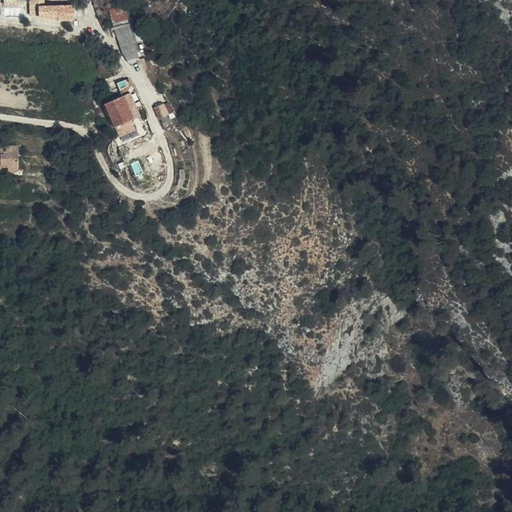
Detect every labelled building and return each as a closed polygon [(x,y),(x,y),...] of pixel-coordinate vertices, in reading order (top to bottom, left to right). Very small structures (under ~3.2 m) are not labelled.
[(30,0),(31,15),(39,15),(39,3),(46,3),(45,0),(30,0)] [(114,28),(132,24),(133,24),(130,5),(110,9),(114,28)] [(120,46),(126,57),(132,50),(135,45),(135,42),(133,36),(132,24),(114,28),(120,46)] [(132,50),(126,57),(129,62),(139,59),(135,45),(132,50)] [(135,119),(124,95),(105,104),(117,132),(126,128),(124,123),(135,119)] [(155,107),(159,117),(175,111),(170,100),(155,107)] [(18,170),(19,146),(0,145),(0,165),(9,166),(9,170),(18,170)] [(71,224),(79,204),(70,201),(60,218),(71,224)] [(71,236),(74,229),(63,224),(60,231),(71,236)]
